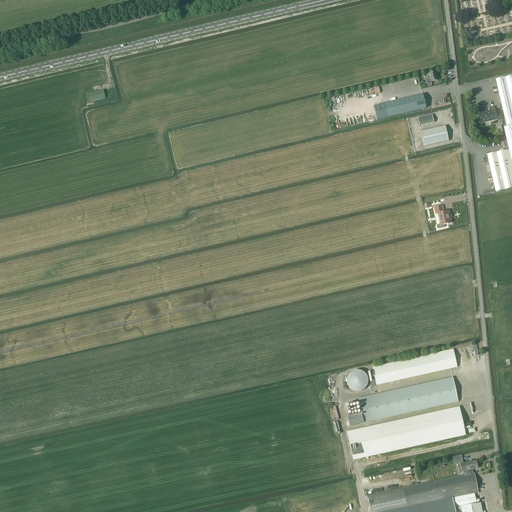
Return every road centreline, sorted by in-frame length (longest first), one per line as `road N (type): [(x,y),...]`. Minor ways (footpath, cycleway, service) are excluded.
road 1 (unclassified): [(485,341),(445,0)]
road 2 (secondary): [(0,77),(322,0)]
road 3 (track): [(486,367),(336,400),(363,511)]
